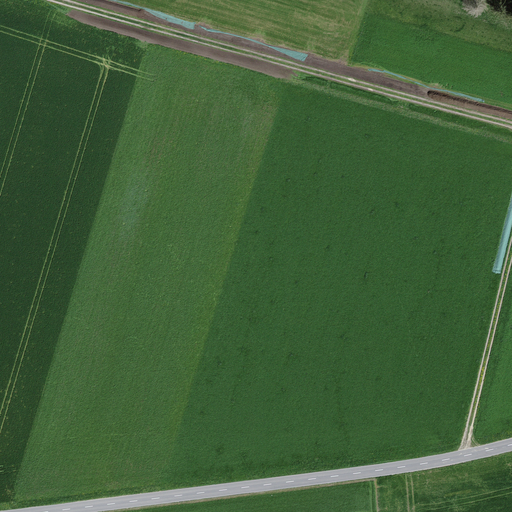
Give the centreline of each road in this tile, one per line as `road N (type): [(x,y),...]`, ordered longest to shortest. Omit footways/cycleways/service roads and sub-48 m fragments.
road 1 (track): [(57,0),(511,124)]
road 2 (tertiary): [(511,444),(46,511)]
road 3 (track): [(511,250),(462,456)]
